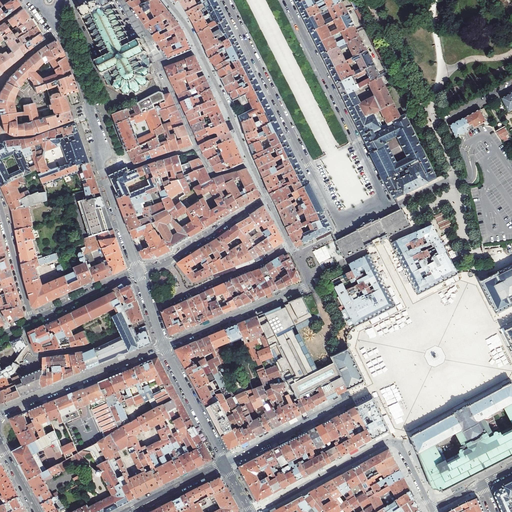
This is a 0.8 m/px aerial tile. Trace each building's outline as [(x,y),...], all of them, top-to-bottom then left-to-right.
[(10,0),(3,5),(6,9),(2,12),(0,9),(0,17),(1,18),(20,5),(19,4),(15,0),(10,0)] [(80,5),(79,6),(80,8),(79,8),(79,9),(79,11),(80,10),(81,11),(84,16),(83,17),(84,17),(83,18),(83,19),(84,18),(85,19),(87,23),(86,24),(87,25),(88,24),(90,29),(89,29),(89,31),(90,30),(93,35),(92,35),(92,36),(93,36),(96,40),(95,41),(95,42),(96,42),(98,46),(97,47),(98,48),(99,47),(101,51),(100,52),(100,53),(102,53),(104,57),(98,60),(97,59),(96,59),(96,60),(95,61),(95,62),(96,62),(97,65),(97,66),(99,66),(101,69),(99,71),(100,71),(102,74),(101,74),(102,75),(103,75),(105,79),(104,80),(105,81),(106,80),(108,85),(107,85),(108,86),(109,85),(112,87),(112,88),(113,88),(117,91),(117,92),(117,93),(118,92),(120,92),(121,92),(122,92),(123,94),(124,95),(124,94),(128,95),(128,96),(129,96),(129,95),(131,93),(132,93),(133,93),(136,95),(136,96),(137,95),(137,94),(141,92),(142,93),(142,92),(142,91),(142,87),(142,88),(143,88),(143,87),(146,87),(147,88),(147,87),(146,86),(148,82),(149,82),(149,81),(148,81),(148,78),(149,78),(148,77),(150,76),(151,76),(152,76),(152,75),(151,75),(151,74),(150,74),(150,70),(150,69),(150,68),(151,65),(152,64),(152,63),(151,63),(149,59),(150,59),(149,57),(148,58),(146,54),(147,53),(147,52),(146,52),(141,41),(141,40),(141,39),(139,39),(139,38),(137,39),(138,40),(132,43),(130,39),(131,38),(130,37),(129,37),(127,33),(128,32),(128,31),(126,32),(124,28),(126,27),(125,26),(124,26),(122,22),(123,22),(122,20),(121,21),(119,16),(120,16),(119,15),(118,15),(116,11),(117,10),(117,9),(115,9),(113,5),(113,4),(114,4),(114,2),(113,3),(113,2),(112,2),(110,0),(94,0),(90,2),(88,2),(88,1),(86,2),(85,4),(82,6),(81,5),(81,6),(80,5)] [(137,0),(133,3),(136,8),(143,5),(143,6),(145,5),(145,4),(145,3),(142,5),(140,1),(141,0),(145,0),(147,4),(154,0),(137,0)] [(134,9),(148,30),(149,30),(149,29),(163,22),(163,21),(160,16),(169,11),(160,1),(159,0),(154,0),(147,4),(145,5),(143,6),(143,5),(136,8),(134,9)] [(182,0),(180,2),(187,13),(203,4),(202,2),(197,4),(194,0),(182,0)] [(206,9),(207,10),(208,10),(210,14),(221,9),(216,0),(210,0),(204,4),(205,6),(206,9)] [(301,11),(301,13),(316,5),(313,0),(306,0),(297,4),(301,11)] [(317,5),(318,7),(319,6),(320,7),(325,4),(325,3),(326,3),(327,6),(329,9),(343,2),(341,0),(327,0),(325,1),(317,5)] [(350,0),(356,10),(360,8),(355,0),(350,0)] [(316,109),(272,4),(264,8),(262,3),(259,4),(259,2),(254,4),(301,118),(313,112),(313,111),(316,109)] [(320,13),(321,16),(330,12),(333,18),(324,22),(326,25),(334,21),(348,14),(349,13),(348,12),(347,12),(343,2),(329,9),(321,13),(320,13)] [(205,6),(204,4),(203,4),(187,13),(188,15),(190,17),(202,11),(201,8),(205,6)] [(318,7),(317,5),(316,5),(301,13),(304,18),(305,21),(320,13),(321,13),(320,10),(318,7)] [(356,10),(362,23),(366,20),(360,8),(356,10)] [(23,9),(10,19),(12,23),(26,13),(24,11),(23,9)] [(203,12),(207,10),(206,9),(202,11),(190,17),(192,20),(194,24),(206,17),(203,12)] [(221,9),(210,14),(211,16),(215,22),(217,26),(219,25),(227,20),(225,17),(221,9)] [(173,29),(180,26),(177,22),(176,21),(172,16),(169,11),(160,16),(163,21),(166,20),(167,22),(166,23),(167,24),(165,25),(167,28),(169,31),(173,29)] [(0,25),(0,35),(1,37),(6,34),(15,29),(18,26),(23,23),(30,19),(28,17),(26,14),(26,13),(12,23),(10,19),(8,20),(10,24),(8,26),(5,22),(0,25)] [(321,16),(320,13),(305,21),(310,31),(311,32),(326,25),(324,22),(321,16)] [(211,16),(210,14),(206,17),(194,24),(196,28),(199,34),(209,28),(210,29),(211,28),(214,28),(217,26),(215,22),(209,26),(206,20),(207,19),(207,20),(210,18),(210,17),(211,16)] [(330,34),(332,37),(333,36),(355,26),(355,25),(354,22),(353,23),(348,14),(334,21),(335,23),(339,30),(330,34)] [(14,35),(16,39),(17,38),(35,26),(33,23),(30,20),(30,19),(23,23),(18,26),(15,29),(17,32),(14,34),(14,35)] [(221,30),(225,37),(226,36),(227,38),(228,41),(236,37),(232,29),(227,20),(219,25),(221,30)] [(362,23),(368,33),(372,31),(366,20),(362,23)] [(316,43),(317,44),(332,37),(330,34),(327,27),(335,23),(334,21),(326,25),(311,32),(316,43)] [(162,31),(167,28),(165,25),(163,22),(149,29),(149,30),(152,35),(153,36),(159,32),(157,28),(159,27),(162,31)] [(23,43),(27,41),(24,37),(27,35),(29,39),(39,33),(37,29),(35,27),(35,26),(17,38),(17,39),(20,43),(20,45),(23,43)] [(180,26),(173,29),(175,32),(175,33),(174,33),(175,34),(176,34),(183,30),(181,28),(180,26)] [(333,36),(335,39),(343,35),(345,39),(337,43),(339,47),(361,36),(360,35),(359,36),(358,32),(359,32),(358,30),(357,31),(355,26),(333,36)] [(225,37),(221,30),(213,34),(211,28),(210,29),(209,28),(199,34),(203,42),(204,45),(206,49),(207,51),(223,43),(222,42),(221,41),(219,42),(218,40),(222,38),(225,37)] [(177,37),(174,39),(175,40),(169,43),(168,41),(167,39),(158,43),(159,45),(162,50),(171,46),(175,44),(187,39),(184,32),(183,30),(176,34),(177,37)] [(368,33),(375,47),(379,45),(372,31),(368,33)] [(153,36),(158,43),(167,39),(164,34),(161,36),(159,32),(153,36)] [(27,41),(23,43),(28,50),(32,47),(32,46),(43,39),(41,36),(39,33),(29,39),(27,41)] [(1,37),(4,41),(7,45),(12,41),(6,34),(1,37)] [(335,39),(333,36),(332,37),(317,44),(321,52),(323,55),(339,47),(337,43),(335,39)] [(339,47),(341,51),(349,47),(353,56),(354,58),(367,51),(368,50),(367,49),(366,49),(363,42),(364,42),(361,36),(339,47)] [(226,48),(227,50),(239,44),(238,42),(236,37),(228,41),(223,43),(225,46),(226,48)] [(174,50),(171,46),(162,50),(165,55),(168,60),(192,49),(188,40),(188,39),(187,39),(175,44),(177,49),(174,50)] [(8,54),(13,62),(24,53),(19,46),(20,45),(20,43),(17,46),(14,40),(12,41),(7,45),(11,52),(8,54)] [(46,46),(37,52),(41,59),(44,57),(46,59),(48,62),(49,61),(54,57),(54,56),(62,50),(56,40),(54,41),(47,45),(46,46)] [(23,43),(20,45),(19,46),(24,53),(28,50),(23,43)] [(225,46),(223,43),(207,51),(209,56),(210,59),(219,54),(227,50),(226,48),(219,51),(218,49),(225,46)] [(227,50),(230,55),(232,59),(234,64),(235,63),(235,62),(246,57),(240,46),(239,44),(227,50)] [(375,47),(382,61),(386,59),(379,45),(375,47)] [(341,51),(339,47),(323,55),(329,68),(330,70),(346,62),(345,60),(341,51)] [(64,57),(62,50),(54,56),(54,57),(49,61),(53,69),(58,66),(57,62),(64,57)] [(347,62),(349,65),(357,61),(361,69),(354,73),(355,75),(356,75),(363,71),(364,71),(375,65),(372,60),(373,59),(372,57),(371,58),(367,51),(354,58),(347,62)] [(7,114),(14,113),(12,101),(17,87),(15,86),(17,83),(19,84),(21,81),(20,80),(25,75),(32,81),(36,92),(47,89),(45,84),(70,74),(69,69),(67,64),(64,57),(57,62),(58,66),(53,69),(55,74),(40,79),(37,68),(43,61),(41,59),(37,52),(30,58),(10,77),(0,93),(0,92),(0,114),(0,115),(7,114)] [(0,58),(6,68),(13,62),(8,54),(6,55),(5,53),(1,56),(0,54),(0,58)] [(219,54),(210,59),(212,64),(213,64),(214,64),(215,65),(216,68),(229,60),(232,59),(230,55),(226,58),(225,56),(221,58),(219,54)] [(189,67),(198,62),(198,61),(196,56),(188,59),(182,62),(185,68),(186,68),(189,67)] [(237,69),(238,71),(239,71),(250,65),(249,63),(246,57),(235,62),(235,63),(237,69)] [(392,77),(394,75),(386,59),(382,61),(382,62),(388,74),(392,77)] [(231,65),(229,60),(216,68),(217,70),(218,72),(230,66),(231,65)] [(49,61),(48,62),(44,64),(48,71),(53,69),(49,61)] [(185,68),(182,62),(178,63),(176,64),(180,73),(186,71),(185,68)] [(191,72),(193,75),(195,74),(203,71),(202,69),(200,66),(198,62),(189,67),(191,72)] [(349,65),(347,62),(346,62),(330,70),(336,82),(337,84),(353,76),(355,75),(354,73),(353,71),(352,72),(349,65)] [(180,73),(176,64),(171,66),(165,68),(170,77),(180,73)] [(250,65),(239,71),(240,74),(242,78),(253,72),(252,71),(250,65)] [(370,79),(358,85),(360,89),(369,85),(369,84),(381,78),(375,65),(364,71),(366,73),(367,73),(370,79)] [(238,71),(237,69),(232,72),(230,66),(218,72),(221,78),(222,79),(238,71)] [(188,77),(189,77),(188,74),(187,71),(186,71),(180,73),(170,77),(178,94),(179,96),(191,91),(193,89),(193,88),(189,90),(185,81),(188,79),(188,77)] [(236,76),(240,74),(239,71),(238,71),(222,79),(225,85),(226,87),(237,82),(235,78),(236,77),(236,76)] [(242,78),(243,79),(243,80),(245,83),(245,84),(248,83),(257,80),(256,77),(253,72),(242,78)] [(76,91),(70,74),(45,84),(47,89),(54,86),(55,85),(59,94),(56,93),(52,95),(50,97),(51,98),(63,94),(65,94),(70,93),(76,91)] [(193,88),(193,89),(196,88),(208,82),(205,76),(197,80),(195,74),(193,75),(189,77),(188,77),(188,79),(193,88)] [(358,97),(355,92),(360,89),(358,85),(353,76),(337,84),(343,95),(343,97),(346,102),(346,103),(348,106),(359,100),(358,97)] [(401,117),(388,92),(389,92),(390,91),(390,89),(391,89),(389,86),(386,88),(384,84),(381,78),(369,84),(369,85),(372,90),(375,97),(361,104),(359,105),(361,109),(359,110),(364,119),(374,114),(376,113),(378,112),(381,111),(383,114),(388,124),(401,117)] [(243,80),(243,79),(237,82),(226,87),(229,92),(230,93),(243,88),(248,86),(249,85),(248,83),(245,84),(245,83),(239,86),(238,83),(243,80)] [(246,95),(253,111),(256,117),(259,116),(272,110),(264,94),(257,80),(248,83),(249,85),(248,86),(243,88),(246,95)] [(196,88),(198,91),(199,95),(200,94),(211,90),(209,86),(208,82),(196,88)] [(246,95),(243,88),(230,93),(232,100),(233,101),(246,95)] [(200,94),(201,96),(201,97),(202,97),(203,97),(206,103),(215,99),(214,96),(211,90),(200,94)] [(190,99),(194,97),(193,96),(192,94),(191,91),(179,96),(180,98),(182,102),(190,99)] [(164,96),(164,95),(163,94),(160,93),(138,104),(139,106),(143,114),(155,109),(155,107),(154,105),(162,102),(162,104),(166,103),(164,96)] [(156,111),(157,113),(176,106),(175,105),(173,100),(170,93),(169,93),(170,94),(166,95),(164,96),(166,103),(162,104),(155,107),(155,109),(156,111)] [(511,93),(503,99),(510,112),(511,110),(511,93)] [(66,101),(63,94),(51,98),(50,98),(52,104),(49,105),(50,109),(53,108),(55,115),(69,110),(66,101)] [(202,105),(198,97),(197,95),(195,97),(194,97),(190,99),(195,108),(197,107),(202,105)] [(183,104),(186,113),(195,108),(190,99),(182,102),(183,104)] [(197,107),(199,111),(200,113),(203,111),(204,111),(205,114),(204,115),(204,116),(208,114),(209,114),(207,110),(218,105),(217,102),(215,99),(206,103),(202,105),(197,107)] [(349,107),(356,122),(364,119),(359,110),(361,109),(359,105),(361,104),(359,100),(348,106),(349,107)] [(27,115),(30,121),(31,126),(27,127),(26,122),(21,123),(22,125),(16,126),(15,124),(15,121),(2,123),(4,131),(5,132),(6,133),(12,135),(13,135),(33,134),(48,128),(45,118),(41,119),(43,123),(40,124),(39,120),(35,103),(20,106),(23,112),(20,113),(21,116),(27,115)] [(209,114),(208,114),(208,116),(210,119),(211,119),(222,114),(220,109),(218,105),(207,110),(209,114)] [(117,125),(143,114),(139,106),(137,106),(134,107),(137,114),(134,115),(134,113),(132,114),(133,115),(130,116),(128,109),(113,115),(115,120),(117,125)] [(163,114),(166,121),(171,119),(169,115),(176,112),(178,111),(178,110),(176,106),(157,113),(158,117),(163,114)] [(199,111),(197,107),(195,108),(186,113),(187,114),(188,116),(197,112),(199,111)] [(450,125),(456,137),(478,126),(485,123),(486,125),(492,122),(485,108),(450,125)] [(158,117),(157,113),(156,111),(155,109),(143,114),(117,125),(122,137),(121,137),(122,140),(123,143),(124,142),(127,152),(128,152),(142,146),(148,143),(158,139),(157,137),(155,131),(157,130),(159,129),(162,125),(158,117)] [(69,112),(69,110),(55,115),(45,118),(48,128),(59,124),(60,125),(68,122),(71,120),(70,114),(69,112)] [(261,121),(263,127),(277,120),(273,112),(272,110),(259,116),(261,121)] [(167,132),(169,131),(173,129),(174,129),(175,129),(185,126),(180,115),(178,111),(176,112),(169,115),(171,119),(166,121),(171,119),(172,123),(163,127),(165,133),(167,132)] [(256,117),(253,111),(240,117),(242,123),(253,119),(256,117)] [(190,122),(200,118),(199,115),(197,112),(188,116),(190,120),(190,122)] [(0,115),(2,123),(15,121),(15,116),(21,116),(20,113),(14,113),(7,114),(0,115)] [(357,124),(363,136),(382,127),(376,113),(374,114),(364,119),(356,122),(357,124)] [(209,125),(210,126),(210,128),(211,129),(217,127),(217,126),(226,123),(224,118),(222,114),(211,119),(213,123),(209,125)] [(429,183),(429,182),(436,179),(405,115),(401,117),(388,124),(382,127),(363,136),(372,153),(371,154),(371,155),(372,155),(373,158),(374,160),(374,159),(375,161),(376,162),(375,163),(376,164),(378,167),(378,168),(378,169),(379,169),(380,172),(380,173),(381,173),(382,176),(382,177),(383,177),(385,181),(384,181),(385,182),(394,199),(395,199),(396,198),(404,195),(417,189),(429,183)] [(204,118),(203,116),(202,117),(200,118),(190,122),(191,125),(192,127),(205,121),(204,118)] [(263,127),(261,121),(255,124),(253,119),(242,123),(244,127),(244,128),(246,134),(257,130),(258,129),(257,128),(260,126),(261,128),(263,127)] [(195,134),(205,130),(204,128),(203,125),(208,123),(207,120),(205,121),(192,127),(194,132),(195,134)] [(264,131),(267,136),(282,130),(278,122),(277,120),(263,127),(264,131)] [(207,129),(210,136),(216,134),(218,135),(219,138),(221,138),(231,134),(228,127),(226,123),(217,126),(217,127),(211,129),(210,128),(208,128),(207,129)] [(73,125),(57,130),(59,136),(64,134),(65,138),(67,137),(68,136),(79,132),(79,131),(78,129),(76,125),(73,125)] [(167,140),(169,139),(167,132),(165,133),(163,127),(162,125),(159,129),(157,130),(155,131),(157,137),(164,134),(167,140)] [(175,129),(179,139),(189,136),(185,126),(175,129)] [(511,137),(506,127),(497,131),(504,143),(511,138),(511,137)] [(210,136),(207,129),(205,130),(195,134),(199,141),(201,146),(212,141),(210,136)] [(50,132),(50,141),(54,140),(55,141),(58,140),(57,136),(59,136),(57,130),(50,132)] [(267,136),(264,131),(258,134),(257,130),(246,134),(248,140),(264,135),(265,137),(267,136)] [(282,130),(267,136),(268,139),(271,145),(274,153),(275,153),(278,151),(290,146),(289,143),(282,130)] [(168,141),(171,152),(179,149),(176,140),(175,135),(171,136),(169,131),(167,132),(169,139),(167,140),(168,141)] [(34,139),(30,140),(31,147),(31,149),(36,148),(35,146),(42,144),(50,141),(50,132),(34,139)] [(55,141),(54,140),(50,141),(42,144),(44,151),(36,153),(38,161),(42,174),(39,175),(43,184),(46,192),(46,193),(47,201),(50,200),(49,192),(50,192),(47,184),(79,172),(80,173),(84,172),(82,166),(90,164),(84,148),(79,132),(68,136),(67,137),(65,138),(58,140),(55,141)] [(231,134),(221,138),(222,139),(223,142),(220,143),(221,144),(233,139),(232,137),(231,134)] [(268,139),(267,136),(265,137),(264,135),(248,140),(249,144),(252,152),(256,161),(274,153),(271,145),(265,149),(262,142),(268,139)] [(176,140),(179,149),(193,146),(191,140),(189,136),(179,139),(176,140)] [(132,158),(132,159),(137,157),(149,152),(165,146),(164,143),(160,145),(158,139),(148,143),(150,149),(147,150),(146,150),(142,151),(141,149),(143,148),(142,146),(128,152),(132,158)] [(218,140),(218,139),(214,140),(212,141),(201,146),(205,157),(209,161),(217,173),(226,171),(224,166),(225,164),(226,163),(225,161),(221,163),(218,156),(219,156),(218,154),(216,153),(213,148),(218,146),(217,143),(218,142),(218,141),(218,140)] [(233,139),(221,144),(218,145),(225,161),(226,163),(230,162),(233,168),(244,163),(241,156),(233,139)] [(6,142),(0,145),(0,182),(2,187),(22,176),(22,177),(24,176),(37,171),(39,175),(42,174),(38,161),(36,153),(33,155),(31,149),(31,147),(30,140),(6,142)] [(165,146),(149,152),(152,158),(160,156),(167,153),(165,146)] [(280,154),(283,160),(285,162),(296,157),(293,152),(290,146),(278,151),(280,154)] [(150,155),(152,158),(149,152),(137,157),(132,159),(133,161),(135,164),(139,164),(147,160),(145,157),(150,155)] [(283,160),(280,154),(277,156),(275,153),(274,153),(256,161),(258,164),(261,170),(262,174),(276,167),(280,165),(279,162),(283,160)] [(172,158),(171,158),(175,173),(183,171),(181,166),(178,157),(179,156),(172,158)] [(286,165),(287,168),(288,167),(298,162),(298,161),(296,157),(285,162),(286,165)] [(165,160),(164,160),(166,165),(167,172),(172,171),(173,174),(172,174),(172,175),(173,178),(171,178),(170,175),(168,175),(169,176),(170,180),(169,181),(171,185),(173,185),(172,182),(178,180),(176,176),(175,173),(171,158),(165,160)] [(158,162),(156,163),(162,178),(169,176),(168,175),(167,172),(166,165),(164,160),(158,162)] [(200,160),(181,166),(183,171),(184,173),(185,176),(191,173),(189,169),(193,167),(195,172),(205,168),(201,162),(200,160)] [(287,168),(284,169),(285,172),(286,174),(301,168),(299,164),(298,162),(288,167),(287,168)] [(154,178),(158,188),(160,187),(164,185),(163,183),(162,178),(156,163),(150,165),(149,165),(154,178)] [(94,175),(90,164),(82,166),(84,172),(80,173),(82,181),(87,180),(95,178),(94,175)] [(140,178),(147,175),(148,175),(151,174),(153,179),(154,178),(149,165),(142,168),(137,170),(140,178)] [(287,168),(286,165),(278,169),(276,167),(262,174),(263,177),(264,179),(284,169),(287,168)] [(128,168),(110,176),(117,192),(116,193),(117,195),(118,199),(129,195),(131,200),(150,195),(158,192),(158,193),(160,192),(158,188),(154,178),(153,179),(151,180),(148,181),(150,186),(130,194),(126,184),(140,178),(137,170),(131,172),(130,170),(128,170),(128,168)] [(210,179),(205,168),(195,172),(191,173),(185,176),(185,178),(178,180),(183,190),(183,191),(185,194),(190,191),(187,182),(192,182),(199,179),(202,185),(211,180),(210,179)] [(285,180),(286,182),(287,181),(286,178),(288,177),(290,180),(304,173),(302,169),(301,168),(286,174),(283,176),(285,180)] [(231,174),(223,176),(228,188),(232,194),(234,197),(240,194),(234,182),(237,180),(236,179),(241,177),(241,178),(246,188),(255,184),(251,177),(248,170),(247,169),(231,174)] [(282,174),(285,172),(284,169),(264,179),(268,189),(269,190),(283,183),(286,182),(285,180),(279,182),(276,175),(278,174),(278,176),(282,174)] [(291,182),(293,185),(295,185),(307,180),(306,178),(304,173),(290,180),(291,182)] [(12,209),(12,210),(24,205),(21,199),(31,196),(29,191),(20,195),(17,188),(25,184),(27,183),(24,176),(22,177),(22,176),(2,187),(10,204),(12,209)] [(223,176),(214,179),(231,213),(239,209),(240,208),(236,200),(234,197),(232,194),(225,197),(222,191),(228,188),(223,176)] [(100,193),(95,180),(95,178),(87,180),(88,184),(84,185),(86,191),(88,201),(96,200),(96,199),(95,195),(100,193)] [(214,179),(211,180),(202,185),(194,189),(200,197),(211,191),(220,207),(212,212),(205,199),(201,200),(201,201),(188,209),(188,210),(192,214),(194,213),(196,216),(199,215),(206,228),(226,216),(231,213),(214,179)] [(181,191),(183,191),(183,190),(178,180),(172,182),(173,185),(171,185),(165,188),(166,190),(169,196),(162,199),(164,202),(168,209),(175,220),(187,212),(188,213),(193,222),(183,228),(190,238),(192,236),(206,228),(199,215),(196,216),(194,213),(192,214),(188,210),(188,209),(182,202),(181,202),(175,207),(171,198),(181,191)] [(293,185),(296,191),(299,190),(310,185),(308,182),(307,180),(295,185),(293,185)] [(293,185),(291,182),(284,186),(283,183),(269,190),(270,193),(271,195),(288,186),(293,185)] [(242,194),(242,193),(240,194),(234,197),(236,200),(258,189),(256,186),(255,184),(246,188),(244,189),(244,192),(247,191),(247,192),(242,194)] [(313,218),(324,213),(324,212),(323,211),(321,208),(322,208),(322,207),(321,206),(319,203),(320,203),(319,201),(318,202),(317,199),(317,197),(316,197),(315,195),(315,194),(315,193),(314,193),(313,190),(312,189),(310,186),(311,185),(310,184),(310,185),(299,190),(296,191),(292,193),(293,195),(293,197),(295,199),(301,196),(305,204),(299,207),(299,209),(302,208),(303,211),(308,208),(311,215),(313,218)] [(287,196),(292,193),(288,186),(271,195),(274,200),(278,206),(289,199),(287,196)] [(258,189),(236,200),(240,208),(252,202),(261,197),(258,189)] [(166,190),(162,192),(160,193),(162,199),(169,196),(166,190)] [(97,209),(96,200),(88,201),(86,191),(69,195),(73,207),(80,204),(90,237),(94,236),(98,235),(114,231),(110,219),(106,210),(105,207),(97,209)] [(32,227),(34,227),(34,226),(29,208),(30,206),(47,201),(46,193),(41,194),(40,195),(39,193),(31,196),(21,199),(24,205),(12,210),(16,229),(16,231),(32,227)] [(129,195),(118,199),(120,204),(124,215),(124,216),(125,218),(150,210),(149,208),(151,207),(150,206),(148,207),(143,209),(141,204),(152,200),(150,195),(131,200),(129,195)] [(96,199),(96,200),(97,209),(105,207),(101,197),(96,199)] [(278,208),(280,212),(296,203),(295,199),(293,197),(291,198),(289,199),(278,206),(277,207),(278,208)] [(168,209),(164,202),(154,206),(153,206),(151,207),(149,208),(150,210),(153,215),(168,209)] [(299,209),(298,209),(300,212),(297,214),(295,211),(296,211),(294,207),(298,205),(296,203),(280,212),(281,216),(285,224),(287,228),(300,221),(299,217),(305,214),(303,211),(302,208),(299,209)] [(261,218),(269,213),(267,210),(265,206),(257,211),(261,218)] [(153,215),(152,216),(154,222),(158,228),(164,237),(164,238),(170,249),(171,249),(173,247),(186,240),(187,240),(188,239),(190,238),(183,228),(175,220),(168,209),(153,215)] [(343,256),(344,260),(366,249),(366,251),(368,250),(379,245),(382,243),(389,239),(391,238),(390,237),(412,226),(409,219),(407,215),(404,209),(401,210),(381,220),(380,219),(368,224),(357,230),(357,232),(337,242),(336,242),(337,244),(338,246),(339,249),(340,251),(342,255),(343,256)] [(143,215),(145,218),(152,216),(153,215),(150,210),(125,218),(128,225),(130,231),(147,225),(144,219),(138,221),(137,217),(143,215)] [(249,217),(249,218),(250,218),(257,228),(259,227),(267,238),(268,238),(272,235),(268,229),(265,224),(261,218),(257,211),(255,212),(249,217)] [(265,224),(272,219),(270,216),(269,213),(261,218),(265,224)] [(308,222),(307,221),(308,225),(316,223),(327,220),(327,218),(324,213),(313,218),(311,215),(307,218),(308,222)] [(152,216),(145,218),(144,219),(147,225),(151,223),(154,222),(152,216)] [(248,238),(247,238),(250,243),(254,247),(257,245),(267,238),(259,227),(257,228),(250,218),(249,218),(244,222),(237,225),(244,235),(247,233),(256,228),(257,231),(258,233),(259,232),(259,233),(250,238),(249,239),(248,238)] [(268,229),(275,224),(273,222),(272,219),(265,224),(268,229)] [(300,229),(308,225),(307,221),(302,224),(301,222),(306,220),(305,219),(300,221),(287,228),(288,231),(290,234),(300,229)] [(316,223),(321,236),(321,235),(323,234),(331,231),(332,233),(333,232),(332,230),(327,220),(316,223)] [(159,236),(155,229),(155,230),(151,223),(147,225),(130,231),(138,248),(139,252),(143,259),(156,259),(172,251),(171,249),(170,249),(164,238),(162,239),(160,236),(159,236)] [(321,236),(316,223),(308,225),(311,231),(303,235),(300,229),(290,234),(293,241),(296,248),(304,244),(311,241),(321,236)] [(272,235),(278,231),(276,228),(275,224),(268,229),(272,235)] [(232,229),(219,239),(225,250),(227,253),(229,252),(227,248),(229,247),(227,245),(239,237),(243,243),(245,246),(250,243),(247,238),(244,235),(237,225),(232,229)] [(397,255),(398,257),(431,241),(439,237),(433,226),(425,229),(418,232),(420,236),(418,237),(419,239),(394,250),(395,251),(397,255)] [(32,227),(16,231),(19,244),(22,265),(38,260),(37,258),(32,241),(35,240),(32,227)] [(82,253),(95,282),(113,275),(116,274),(121,271),(127,268),(114,233),(114,231),(98,235),(108,260),(104,262),(103,260),(100,261),(102,265),(99,266),(96,268),(90,253),(99,249),(99,247),(96,241),(94,236),(90,237),(83,239),(84,244),(85,248),(80,250),(82,253)] [(272,235),(268,238),(275,248),(276,247),(282,243),(284,242),(278,231),(272,235)] [(393,247),(394,250),(419,239),(418,237),(420,236),(418,232),(391,243),(393,247)] [(434,261),(445,281),(451,278),(458,274),(439,237),(431,241),(434,246),(435,248),(438,252),(430,256),(434,261)] [(275,248),(268,238),(267,238),(257,245),(263,254),(265,253),(268,252),(270,251),(273,249),(275,248)] [(223,259),(220,254),(225,250),(219,239),(213,242),(201,249),(207,262),(213,275),(219,272),(225,270),(235,267),(229,256),(223,259)] [(399,259),(401,263),(427,249),(434,246),(431,241),(398,257),(399,259)] [(244,247),(241,249),(240,249),(241,250),(240,251),(241,252),(239,253),(236,248),(229,252),(227,253),(229,256),(235,267),(243,264),(245,263),(251,261),(254,259),(245,246),(243,243),(243,244),(244,247)] [(245,246),(254,259),(256,258),(258,257),(259,256),(253,248),(254,247),(250,243),(245,246)] [(253,248),(259,256),(261,255),(264,254),(263,254),(257,245),(254,247),(253,248)] [(319,263),(331,257),(325,245),(313,252),(319,263)] [(401,264),(404,269),(415,264),(419,262),(430,256),(438,252),(435,248),(428,251),(427,249),(401,263),(401,264)] [(201,264),(202,265),(207,262),(201,249),(193,254),(192,255),(195,259),(194,260),(197,264),(201,261),(202,263),(201,264)] [(95,282),(82,253),(79,254),(78,256),(81,261),(81,262),(83,262),(84,262),(85,264),(75,268),(76,272),(66,277),(72,291),(76,290),(91,284),(95,282)] [(25,281),(33,307),(37,308),(54,300),(72,291),(66,277),(44,286),(36,268),(48,263),(52,262),(51,261),(54,260),(55,261),(58,259),(56,254),(42,258),(39,259),(38,260),(22,265),(24,274),(25,281)] [(353,271),(374,261),(372,257),(370,254),(349,264),(353,271)] [(180,262),(178,264),(187,275),(197,269),(195,265),(197,264),(194,260),(195,259),(192,255),(190,256),(180,262)] [(417,267),(415,264),(404,269),(406,272),(408,276),(427,266),(428,262),(427,260),(429,259),(430,257),(430,256),(419,262),(421,265),(417,267)] [(431,271),(438,285),(439,284),(443,282),(445,281),(434,261),(430,256),(430,257),(433,262),(428,265),(431,271)] [(285,266),(287,269),(290,273),(294,283),(298,282),(301,281),(299,276),(297,271),(291,263),(288,258),(286,257),(280,259),(285,266)] [(272,262),(283,279),(290,273),(287,269),(281,272),(280,269),(285,266),(280,259),(279,258),(276,260),(272,262)] [(350,280),(377,267),(376,266),(374,262),(374,261),(353,271),(342,276),(344,279),(348,277),(350,280)] [(197,269),(187,275),(193,283),(203,279),(207,277),(213,275),(207,262),(202,265),(203,267),(204,266),(205,269),(198,272),(197,269)] [(283,279),(272,262),(269,264),(265,266),(276,282),(279,290),(280,290),(286,287),(283,279)] [(408,277),(411,282),(422,276),(425,275),(431,271),(428,265),(427,266),(408,276),(408,277)] [(511,265),(486,279),(481,282),(497,314),(511,306),(511,265)] [(275,292),(279,290),(276,282),(265,266),(260,268),(273,293),(275,292)] [(359,284),(380,273),(379,272),(378,270),(377,267),(350,280),(352,283),(356,281),(355,280),(357,279),(359,284)] [(266,296),(268,295),(272,293),(273,293),(260,268),(251,272),(260,285),(266,296)] [(10,274),(8,269),(0,271),(0,279),(0,280),(10,275),(10,274)] [(432,288),(434,287),(438,285),(431,271),(425,275),(425,276),(432,288)] [(260,285),(251,272),(250,273),(248,274),(246,274),(260,298),(261,298),(265,296),(266,296),(260,285)] [(290,273),(283,279),(286,287),(292,284),(294,283),(290,273)] [(362,290),(383,280),(382,278),(380,273),(359,284),(353,286),(356,292),(358,292),(361,291),(362,290)] [(252,294),(256,300),(257,300),(260,298),(246,274),(244,275),(241,276),(251,293),(254,291),(255,293),(252,294)] [(0,285),(0,287),(12,283),(10,276),(10,275),(0,280),(0,279),(0,283),(1,285),(0,285)] [(245,292),(247,295),(251,293),(241,276),(239,277),(237,278),(245,292)] [(424,279),(423,279),(422,276),(411,282),(412,285),(414,288),(422,284),(422,282),(423,281),(422,280),(424,279)] [(422,284),(414,288),(418,295),(430,289),(432,288),(425,276),(423,279),(424,279),(422,280),(423,281),(422,282),(422,284)] [(240,296),(245,305),(251,302),(252,302),(252,300),(248,296),(247,295),(245,292),(237,278),(236,278),(232,280),(230,281),(231,281),(237,291),(239,289),(239,290),(239,291),(240,291),(242,293),(244,294),(240,296)] [(366,297),(387,286),(385,282),(383,280),(362,290),(365,295),(366,297)] [(232,296),(234,295),(233,294),(233,292),(235,292),(236,294),(238,293),(237,291),(231,281),(229,282),(225,284),(232,296)] [(0,289),(2,289),(4,293),(15,289),(13,284),(13,282),(12,283),(0,287),(0,289)] [(128,300),(126,301),(129,309),(134,307),(132,303),(137,300),(136,298),(134,292),(132,284),(124,288),(123,284),(119,287),(123,297),(124,296),(125,297),(126,296),(126,295),(127,295),(129,299),(128,300)] [(222,308),(224,313),(234,309),(236,308),(238,307),(233,299),(232,296),(225,284),(220,286),(213,289),(217,296),(218,300),(220,303),(228,299),(231,304),(222,308)] [(356,326),(356,327),(359,326),(363,323),(358,313),(352,302),(346,290),(343,284),(336,287),(347,310),(341,313),(345,319),(351,316),(352,319),(348,321),(350,325),(354,323),(356,326)] [(353,286),(346,290),(352,302),(358,313),(363,323),(368,321),(381,314),(397,306),(393,299),(391,296),(389,290),(387,286),(366,297),(365,295),(363,296),(361,291),(358,292),(356,292),(353,286)] [(123,297),(119,287),(114,290),(115,293),(115,292),(130,321),(131,324),(128,325),(140,348),(150,344),(150,343),(151,341),(148,333),(144,320),(139,307),(137,300),(132,303),(134,307),(129,309),(126,301),(123,297)] [(0,294),(0,308),(1,310),(8,308),(10,307),(19,304),(18,298),(16,294),(15,289),(4,293),(0,294)] [(209,291),(205,292),(209,302),(212,301),(212,300),(214,299),(214,297),(217,296),(213,289),(212,289),(209,291)] [(115,292),(115,293),(92,304),(92,303),(89,305),(85,306),(59,319),(72,347),(85,345),(92,343),(86,330),(74,336),(72,330),(116,308),(119,314),(114,317),(123,337),(95,350),(101,364),(109,361),(109,360),(120,356),(128,352),(129,353),(140,348),(128,325),(131,324),(130,321),(115,292)] [(200,295),(199,295),(209,320),(211,319),(215,317),(212,310),(209,311),(207,307),(210,306),(209,302),(205,292),(200,295)] [(235,298),(233,299),(238,307),(240,307),(243,305),(245,305),(240,296),(238,293),(236,294),(237,296),(235,298)] [(196,296),(193,298),(199,315),(203,313),(204,315),(200,317),(202,323),(206,321),(209,320),(199,295),(198,296),(196,296)] [(300,344),(299,343),(296,335),(299,334),(297,331),(294,332),(292,327),(289,323),(292,321),(301,316),(310,312),(302,297),(296,300),(292,302),(289,303),(290,303),(284,306),(271,311),(272,313),(265,316),(258,319),(264,332),(265,336),(270,347),(277,366),(284,381),(285,380),(288,386),(291,384),(298,400),(301,398),(311,394),(316,391),(317,392),(317,393),(324,390),(323,388),(333,383),(337,381),(339,380),(343,378),(349,390),(366,382),(358,365),(354,357),(350,349),(349,350),(332,358),(335,363),(318,371),(314,373),(313,371),(317,369),(316,366),(312,368),(311,367),(307,359),(312,357),(310,354),(306,356),(305,355),(304,353),(302,347),(306,345),(304,342),(300,344)] [(197,318),(200,317),(199,315),(193,298),(190,299),(187,300),(197,325),(199,324),(200,324),(197,318)] [(182,303),(180,304),(185,313),(187,317),(188,319),(191,317),(193,322),(190,323),(192,327),(196,325),(197,325),(187,300),(184,302),(182,303)] [(212,301),(209,302),(210,306),(212,310),(215,317),(217,316),(223,314),(224,313),(222,308),(220,303),(218,300),(213,302),(212,301)] [(1,310),(8,322),(15,319),(16,318),(17,317),(22,315),(19,306),(19,304),(10,307),(10,308),(11,308),(11,310),(9,311),(8,308),(1,310)] [(183,314),(185,313),(180,304),(177,305),(174,306),(179,316),(181,319),(182,322),(186,329),(188,329),(192,327),(190,323),(188,319),(187,317),(185,317),(184,318),(183,318),(181,315),(183,314)] [(167,326),(168,328),(182,322),(181,319),(173,322),(172,319),(179,316),(174,306),(162,312),(166,321),(167,324),(167,326)] [(312,317),(310,312),(301,316),(292,321),(289,323),(292,327),(296,325),(312,317)] [(258,319),(257,316),(251,319),(245,321),(253,340),(255,346),(259,344),(257,340),(257,339),(261,338),(260,335),(261,335),(261,334),(264,332),(258,319)] [(56,334),(62,348),(72,347),(59,319),(54,322),(45,326),(48,333),(50,332),(51,334),(53,333),(54,335),(56,334)] [(253,340),(245,321),(239,324),(238,324),(244,340),(245,343),(248,342),(246,339),(249,338),(250,341),(253,340)] [(170,334),(171,336),(185,330),(186,329),(182,322),(168,328),(170,334)] [(244,340),(238,324),(232,327),(226,329),(232,343),(242,339),(243,341),(244,340)] [(50,332),(48,333),(45,326),(38,329),(30,333),(36,352),(45,351),(62,348),(56,334),(54,335),(52,336),(51,334),(50,332)] [(214,349),(226,344),(229,343),(231,347),(233,346),(232,343),(226,329),(220,332),(214,335),(209,337),(214,349)] [(262,335),(261,335),(260,335),(261,338),(265,349),(270,347),(265,336),(263,337),(262,335)] [(18,358),(28,345),(22,336),(10,342),(13,348),(15,347),(19,353),(17,354),(18,358)] [(215,359),(212,360),(207,363),(208,366),(216,380),(219,388),(224,386),(220,376),(217,378),(215,373),(218,372),(216,367),(221,365),(216,353),(214,349),(209,337),(207,337),(200,341),(197,342),(204,356),(209,353),(212,352),(215,359)] [(255,346),(253,340),(250,341),(248,342),(245,343),(253,361),(255,360),(258,366),(260,365),(261,369),(263,368),(257,352),(255,346)] [(204,356),(197,342),(196,342),(192,344),(190,345),(196,357),(198,359),(204,356)] [(196,357),(190,345),(176,351),(181,359),(182,362),(186,368),(187,370),(200,363),(199,362),(198,360),(192,362),(191,359),(196,357)] [(277,366),(270,347),(265,349),(257,352),(263,368),(264,370),(277,366)] [(101,364),(95,350),(94,349),(83,353),(76,354),(79,360),(80,364),(82,372),(87,370),(94,367),(101,364)] [(220,351),(216,353),(221,365),(226,362),(222,353),(220,351)] [(71,354),(65,355),(67,367),(70,367),(71,369),(68,370),(62,371),(63,379),(66,378),(75,375),(73,366),(72,364),(72,362),(71,354)] [(67,367),(65,355),(52,357),(53,367),(53,373),(54,383),(59,381),(62,380),(63,379),(62,371),(68,370),(67,367)] [(159,358),(152,361),(164,383),(166,387),(172,384),(171,381),(168,375),(165,369),(161,362),(159,358)] [(205,359),(199,362),(200,363),(202,369),(203,369),(206,367),(208,366),(207,363),(205,359)] [(150,361),(141,365),(149,387),(158,383),(159,386),(164,383),(152,361),(150,361)] [(13,374),(14,373),(18,365),(15,363),(13,366),(13,365),(12,365),(11,365),(7,367),(6,366),(5,366),(4,367),(1,368),(0,365),(0,364),(0,363),(0,378),(4,377),(5,378),(6,378),(12,375),(13,374)] [(202,369),(200,363),(187,370),(188,372),(189,374),(190,376),(202,369)] [(76,374),(82,372),(80,364),(76,365),(73,366),(75,375),(76,374)] [(137,367),(134,368),(144,393),(151,390),(149,387),(141,365),(140,366),(137,367)] [(202,369),(190,376),(192,380),(193,382),(196,387),(197,390),(216,380),(208,366),(206,367),(209,374),(206,375),(203,369),(202,369)] [(280,397),(288,392),(284,381),(277,366),(264,370),(269,381),(272,389),(280,404),(283,403),(280,397)] [(125,372),(123,373),(129,389),(137,386),(140,395),(144,393),(134,368),(129,370),(125,372)] [(263,368),(261,369),(262,371),(258,373),(259,377),(261,381),(275,408),(281,405),(280,404),(272,389),(268,391),(264,382),(269,381),(264,370),(263,368)] [(43,376),(43,369),(21,377),(23,383),(28,394),(40,389),(43,388),(41,383),(41,376),(43,376)] [(13,374),(12,375),(18,380),(19,381),(20,384),(23,383),(21,377),(14,373),(13,374)] [(112,377),(110,378),(120,403),(132,398),(131,395),(124,397),(123,396),(122,397),(120,392),(129,389),(123,373),(118,375),(112,377)] [(0,392),(11,388),(16,386),(14,383),(9,385),(6,378),(5,378),(4,377),(0,378),(0,392)] [(257,389),(253,390),(249,391),(247,382),(250,381),(248,377),(242,380),(247,391),(256,409),(263,406),(266,410),(267,409),(257,389)] [(278,427),(283,424),(275,408),(261,381),(259,377),(250,381),(253,390),(257,389),(267,409),(277,427),(278,427)] [(100,382),(98,383),(114,420),(119,418),(115,405),(120,403),(110,378),(107,379),(104,381),(100,382)] [(344,393),(349,390),(343,378),(339,380),(340,381),(341,380),(342,382),(338,384),(337,381),(333,383),(339,395),(344,393)] [(216,380),(197,390),(200,395),(202,399),(203,401),(215,394),(214,393),(220,389),(219,388),(216,380)] [(462,409),(453,414),(422,431),(421,431),(413,435),(413,436),(412,437),(411,437),(412,439),(415,444),(418,451),(417,451),(417,453),(418,453),(418,454),(419,453),(424,467),(432,489),(433,488),(434,489),(435,489),(436,489),(437,489),(438,490),(439,490),(440,491),(440,492),(443,490),(443,491),(450,488),(451,488),(493,467),(511,456),(511,382),(511,383),(510,382),(502,387),(502,388),(496,391),(491,394),(470,405),(470,404),(462,409)] [(28,394),(23,383),(20,384),(16,386),(17,390),(21,397),(28,394)] [(96,384),(84,389),(91,404),(93,411),(105,439),(118,431),(114,420),(98,383),(96,384)] [(149,387),(151,390),(158,406),(162,404),(163,403),(164,405),(165,406),(173,401),(166,387),(164,383),(159,386),(158,383),(149,387)] [(339,395),(333,383),(323,388),(324,390),(329,401),(331,400),(339,395)] [(172,384),(166,387),(173,401),(177,407),(178,409),(180,414),(182,417),(185,423),(191,420),(187,412),(184,406),(182,401),(175,389),(172,384)] [(18,398),(21,397),(17,390),(12,392),(11,388),(0,392),(0,400),(2,405),(18,398)] [(71,395),(77,410),(91,404),(84,389),(82,390),(71,395)] [(121,422),(120,422),(122,427),(123,427),(136,454),(141,451),(146,449),(164,485),(167,483),(172,480),(178,477),(181,476),(172,459),(163,464),(160,466),(154,455),(157,454),(159,458),(169,453),(174,450),(169,440),(167,435),(170,433),(171,435),(172,435),(168,425),(165,426),(163,422),(165,421),(165,420),(158,406),(151,390),(144,393),(140,395),(132,398),(120,403),(115,405),(119,418),(121,422)] [(329,401),(324,390),(317,393),(318,394),(315,395),(314,393),(317,392),(316,391),(311,394),(317,407),(319,406),(324,403),(329,401)] [(236,396),(241,406),(257,437),(258,436),(263,434),(268,432),(261,419),(256,409),(247,391),(236,396)] [(228,392),(224,394),(233,411),(236,414),(233,414),(248,442),(249,441),(250,441),(257,437),(241,406),(238,407),(233,396),(231,397),(230,396),(229,397),(228,392)] [(215,395),(215,394),(203,401),(204,403),(206,407),(207,408),(219,402),(215,395)] [(223,394),(215,395),(219,402),(224,413),(231,409),(223,394)] [(317,407),(311,394),(301,398),(307,412),(309,411),(310,410),(317,407)] [(56,401),(65,424),(71,421),(80,416),(77,410),(71,395),(69,395),(56,401)] [(302,414),(297,405),(296,403),(293,405),(289,395),(286,397),(290,404),(296,417),(298,416),(299,416),(302,414)] [(307,412),(301,398),(298,400),(300,403),(297,405),(302,414),(305,413),(306,412),(307,412)] [(381,435),(389,431),(386,423),(382,415),(380,411),(377,405),(374,398),(357,407),(367,426),(374,439),(381,435)] [(44,406),(51,421),(59,418),(63,429),(63,432),(68,430),(65,424),(56,401),(53,402),(44,406)] [(165,406),(171,419),(175,417),(172,410),(177,407),(173,401),(165,406)] [(227,418),(224,413),(219,402),(207,408),(208,410),(230,451),(240,446),(241,445),(227,418)] [(165,406),(164,405),(163,406),(162,404),(158,406),(165,420),(167,419),(168,420),(169,421),(171,420),(171,419),(165,406)] [(285,407),(282,408),(289,421),(290,420),(294,418),(296,417),(290,404),(285,407)] [(282,408),(281,405),(275,408),(283,424),(285,423),(287,422),(289,421),(282,408)] [(37,409),(29,412),(35,426),(37,430),(40,436),(40,438),(47,435),(43,424),(49,421),(50,424),(52,424),(51,421),(44,406),(37,409)] [(349,411),(357,427),(358,429),(364,426),(364,428),(367,426),(357,407),(355,408),(349,411)] [(267,409),(266,410),(266,411),(266,412),(267,414),(265,415),(272,429),(274,429),(276,428),(277,427),(267,409)] [(351,435),(354,433),(352,430),(357,427),(349,411),(344,414),(342,415),(340,416),(351,435)] [(23,414),(10,420),(15,430),(18,435),(35,426),(29,412),(25,414),(30,425),(27,427),(26,425),(28,424),(23,414)] [(233,414),(227,418),(241,445),(243,444),(245,443),(248,442),(233,414)] [(272,429),(265,415),(263,416),(263,417),(264,418),(261,419),(268,432),(271,430),(272,429)] [(332,420),(341,437),(346,434),(347,433),(348,435),(347,435),(347,437),(351,435),(340,416),(339,416),(334,419),(332,420)] [(197,445),(193,438),(189,430),(185,423),(182,417),(173,422),(184,443),(185,446),(197,468),(201,465),(205,464),(206,463),(197,445)] [(105,439),(114,456),(127,481),(135,499),(139,497),(159,487),(141,451),(136,454),(123,427),(122,427),(120,422),(121,422),(119,418),(114,420),(118,431),(105,439)] [(191,420),(185,423),(189,430),(195,426),(192,422),(191,420)] [(339,438),(341,437),(332,420),(329,422),(326,423),(324,424),(333,441),(337,439),(338,441),(336,442),(337,443),(340,441),(339,438)] [(178,447),(184,443),(173,422),(170,424),(175,433),(172,435),(178,447)] [(331,442),(333,441),(324,424),(320,426),(318,427),(316,428),(325,445),(327,444),(329,447),(331,446),(330,445),(331,445),(332,443),(331,442)] [(35,426),(18,435),(24,447),(40,438),(40,436),(36,438),(33,432),(37,430),(35,426)] [(198,433),(195,426),(189,430),(193,438),(199,434),(198,433)] [(364,426),(358,429),(359,430),(366,443),(369,442),(373,440),(374,439),(367,426),(364,428),(364,426)] [(325,445),(316,428),(315,429),(308,432),(317,449),(322,447),(323,448),(324,448),(325,448),(325,449),(327,448),(325,445)] [(77,451),(68,430),(63,432),(67,440),(69,445),(62,448),(67,460),(69,458),(73,456),(72,453),(77,451)] [(354,433),(351,435),(358,448),(359,447),(363,445),(366,443),(359,430),(354,433)] [(29,481),(46,471),(36,452),(58,440),(56,434),(55,431),(47,435),(40,438),(24,447),(14,452),(22,467),(26,475),(28,478),(29,481)] [(313,451),(317,449),(308,432),(303,435),(300,436),(298,437),(307,454),(310,452),(312,455),(311,455),(311,456),(316,454),(316,452),(314,453),(313,451)] [(201,438),(199,434),(193,438),(197,445),(203,442),(201,438)] [(169,440),(174,450),(179,448),(178,447),(172,435),(171,435),(172,438),(169,440)] [(342,439),(343,439),(349,452),(354,450),(357,448),(358,448),(351,435),(347,437),(348,438),(349,437),(350,440),(347,441),(346,438),(342,439)] [(304,456),(306,459),(308,458),(309,458),(307,454),(298,437),(297,438),(291,441),(289,442),(298,458),(298,459),(304,456)] [(114,456),(105,439),(83,451),(89,453),(90,453),(97,465),(108,459),(130,502),(131,501),(135,499),(127,481),(114,456)] [(337,443),(336,443),(342,456),(344,455),(347,454),(349,452),(343,439),(340,441),(337,443)] [(206,447),(203,442),(197,445),(206,463),(212,460),(206,447)] [(294,460),(298,458),(289,442),(283,445),(281,446),(280,446),(290,465),(291,467),(296,464),(295,462),(294,463),(293,461),(294,460)] [(327,448),(325,449),(327,451),(326,452),(332,462),(333,461),(337,459),(340,458),(342,456),(336,443),(334,444),(331,446),(329,447),(327,448)] [(179,458),(184,455),(186,454),(182,447),(182,446),(179,448),(174,450),(179,458)] [(197,468),(185,446),(182,447),(186,454),(184,455),(192,470),(196,468),(197,468)] [(286,465),(287,467),(290,465),(280,446),(276,448),(273,450),(281,464),(283,467),(286,465)] [(164,485),(146,449),(141,451),(159,487),(163,485),(164,485)] [(325,449),(320,452),(321,455),(322,454),(322,456),(324,458),(327,465),(330,463),(332,462),(326,452),(327,451),(325,449)] [(380,454),(379,455),(382,461),(392,456),(391,453),(389,449),(380,454)] [(174,450),(169,453),(172,459),(181,476),(182,475),(185,474),(187,473),(179,458),(174,450)] [(275,468),(281,464),(273,450),(266,454),(264,455),(274,474),(278,471),(277,469),(276,469),(275,468)] [(89,453),(83,451),(73,456),(69,458),(72,463),(76,461),(77,463),(83,459),(82,457),(89,453)] [(303,461),(301,462),(308,475),(312,473),(318,469),(321,468),(325,466),(327,465),(324,458),(323,458),(322,456),(322,454),(321,455),(320,452),(319,452),(316,454),(311,456),(309,458),(308,458),(308,459),(310,459),(311,461),(305,464),(303,461)] [(172,459),(169,453),(159,458),(163,464),(172,459)] [(192,470),(184,455),(179,458),(187,473),(188,472),(192,470)] [(267,473),(264,475),(265,476),(268,475),(269,477),(270,476),(274,474),(264,455),(262,455),(260,456),(257,458),(255,459),(262,471),(265,469),(267,473)] [(364,463),(361,465),(364,472),(375,466),(382,461),(379,455),(371,459),(368,461),(364,463)] [(394,460),(392,456),(382,461),(375,466),(376,468),(381,465),(382,466),(377,469),(378,470),(379,473),(396,464),(394,460)] [(0,488),(4,495),(5,497),(17,490),(13,483),(4,465),(0,459),(0,458),(0,488)] [(42,505),(58,495),(59,495),(58,492),(52,495),(45,482),(54,477),(52,476),(61,470),(62,472),(73,466),(72,463),(69,458),(67,460),(46,471),(29,481),(30,482),(31,484),(32,487),(35,493),(39,499),(41,503),(42,505)] [(108,459),(97,465),(100,471),(96,473),(98,476),(101,475),(111,494),(112,496),(111,497),(88,508),(90,511),(109,511),(113,511),(130,502),(108,459)] [(259,472),(262,471),(255,459),(247,463),(239,467),(242,471),(246,480),(248,484),(250,486),(260,481),(259,480),(257,475),(259,472)] [(300,462),(296,464),(303,477),(306,476),(308,475),(301,462),(300,461),(300,462)] [(296,464),(291,467),(299,480),(301,479),(302,478),(303,477),(296,464)] [(397,465),(396,464),(379,473),(368,480),(362,484),(365,490),(369,488),(371,487),(400,470),(397,465)] [(284,469),(282,470),(284,473),(290,485),(292,484),(295,482),(299,480),(291,467),(290,465),(287,467),(284,469)] [(362,484),(368,480),(367,477),(366,475),(364,472),(361,465),(359,466),(355,468),(354,468),(362,484)] [(364,472),(366,475),(370,473),(370,472),(376,468),(375,466),(364,472)] [(365,490),(362,484),(354,468),(353,469),(348,472),(343,475),(360,504),(369,498),(365,490)] [(278,471),(274,474),(283,489),(285,488),(287,487),(289,485),(290,485),(284,473),(281,475),(280,474),(280,472),(280,471),(282,470),(282,469),(278,471)] [(401,472),(400,470),(371,487),(373,490),(369,492),(368,490),(370,489),(369,488),(365,490),(369,498),(382,490),(379,486),(384,483),(386,485),(385,486),(386,488),(403,477),(402,474),(401,472)] [(374,473),(367,477),(368,480),(379,473),(378,470),(374,472),(374,473)] [(274,474),(270,476),(273,480),(271,481),(268,477),(266,478),(274,493),(276,493),(278,492),(283,489),(274,474)] [(338,477),(333,480),(343,494),(347,500),(353,509),(360,504),(343,475),(341,476),(338,477)] [(221,476),(209,482),(215,494),(227,487),(226,485),(221,476)] [(404,479),(403,477),(386,488),(382,490),(369,498),(360,504),(361,506),(364,511),(377,511),(385,507),(379,497),(388,492),(389,495),(391,494),(389,491),(392,490),(397,499),(410,491),(409,488),(404,479)] [(260,481),(250,486),(251,488),(257,499),(258,502),(269,496),(274,493),(266,478),(264,479),(266,483),(264,484),(261,484),(260,481)] [(329,482),(324,485),(334,498),(343,511),(348,511),(353,509),(347,500),(341,503),(337,497),(343,494),(333,480),(332,481),(329,482)] [(190,492),(187,494),(193,506),(195,504),(194,502),(207,494),(209,497),(215,494),(209,482),(207,484),(199,488),(192,491),(190,492)] [(495,496),(496,497),(502,511),(511,511),(511,482),(506,486),(505,485),(503,486),(504,488),(498,490),(497,491),(496,492),(496,493),(495,494),(495,496)] [(311,492),(310,493),(321,508),(323,506),(323,504),(326,502),(328,503),(334,498),(324,485),(321,487),(315,490),(311,492)] [(195,504),(193,506),(191,507),(189,508),(187,509),(184,511),(237,511),(238,511),(239,509),(234,501),(229,490),(227,487),(215,494),(209,497),(212,502),(216,499),(221,509),(215,511),(203,511),(201,508),(206,506),(207,503),(205,499),(195,504)] [(4,495),(1,497),(5,505),(20,497),(17,492),(17,490),(5,497),(4,495)] [(412,494),(410,491),(397,499),(385,507),(377,511),(393,511),(414,498),(413,497),(412,494)] [(305,495),(303,496),(312,508),(315,511),(321,511),(323,510),(321,508),(310,493),(307,494),(305,495)] [(183,496),(181,497),(187,509),(189,508),(188,505),(190,504),(191,507),(193,506),(187,494),(185,494),(183,496)] [(51,511),(63,505),(58,495),(42,505),(43,506),(45,511),(51,511)] [(308,511),(308,510),(311,509),(312,508),(303,496),(302,497),(298,499),(294,501),(286,506),(290,511),(308,511)] [(464,502),(444,511),(449,511),(468,503),(478,498),(478,497),(477,496),(476,496),(464,502)] [(23,504),(20,497),(5,505),(8,511),(11,511),(24,505),(23,504)] [(177,498),(174,500),(180,511),(187,509),(181,497),(180,497),(177,498)] [(323,510),(324,511),(343,511),(334,498),(328,503),(323,506),(321,508),(323,510)] [(415,500),(414,498),(393,511),(416,511),(420,509),(417,504),(415,500)] [(478,498),(468,503),(471,508),(462,511),(484,511),(482,508),(478,498)] [(164,505),(163,506),(165,511),(180,511),(174,500),(164,505)] [(468,503),(449,511),(462,511),(471,508),(468,503)]
